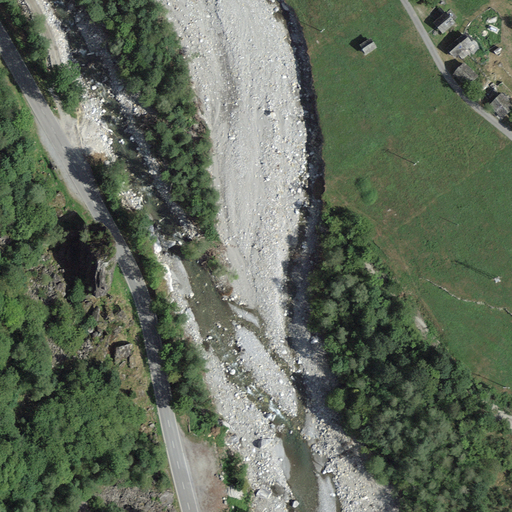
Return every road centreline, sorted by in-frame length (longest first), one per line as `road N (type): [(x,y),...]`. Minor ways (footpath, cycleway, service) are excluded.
road 1 (tertiary): [(189,511),(143,301),(0,38)]
road 2 (unclassified): [(403,0),(444,72),(511,137)]
